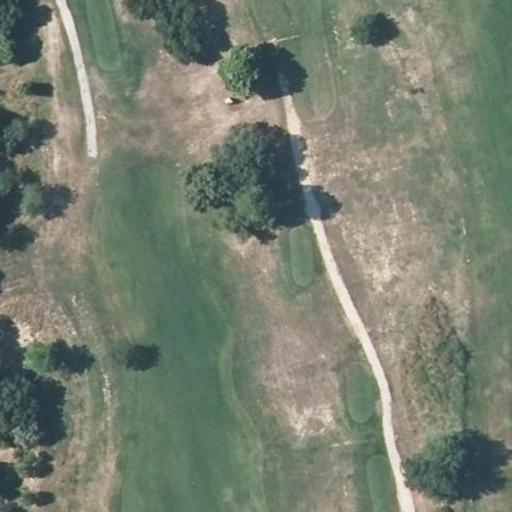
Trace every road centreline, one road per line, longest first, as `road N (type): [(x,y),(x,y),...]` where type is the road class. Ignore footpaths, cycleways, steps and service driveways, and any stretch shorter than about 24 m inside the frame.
road 1 (track): [(294,125),(314,216),(383,376),(387,430),(411,511)]
road 2 (track): [(86,248),(93,219),(85,99),(55,0)]
